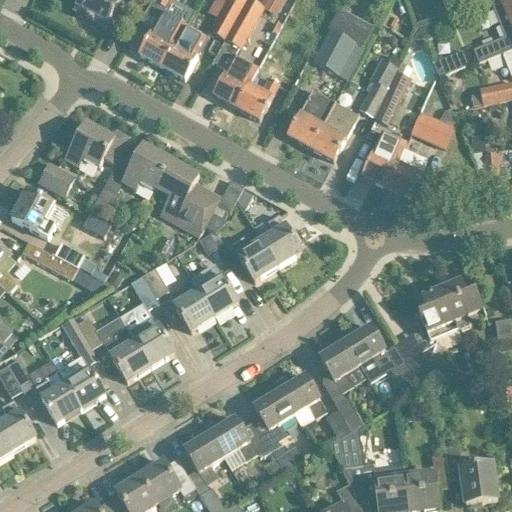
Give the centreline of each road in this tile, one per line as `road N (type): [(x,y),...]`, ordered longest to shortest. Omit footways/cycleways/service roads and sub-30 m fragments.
road 1 (residential): [(3,511),(305,324),(344,291),(377,236)]
road 2 (unclassified): [(377,236),(113,87),(75,82)]
road 3 (residential): [(377,236),(428,244),(511,229)]
